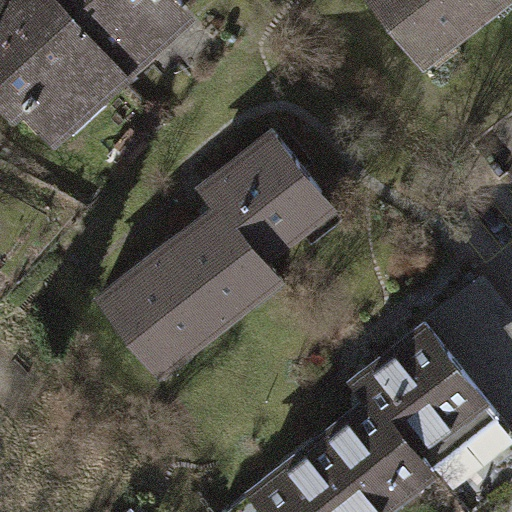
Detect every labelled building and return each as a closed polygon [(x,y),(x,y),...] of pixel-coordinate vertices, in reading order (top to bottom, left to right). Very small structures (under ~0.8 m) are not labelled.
[(0,0),(0,93),(19,93),(25,99),(35,89),(58,114),(90,85),(97,92),(115,75),(107,66),(115,59),(124,69),(145,50),(135,39),(178,0),(0,0)] [(372,0),(419,57),(489,0),(372,0)] [(320,189),(270,125),(203,180),(215,201),(103,287),(156,346),(174,332),(187,341),(249,291),(239,280),(269,259),(260,246),(297,224),(290,208),(320,189)] [(474,382),(471,385),(511,436),(511,326),(475,279),(424,318),(474,382)] [(474,382),(424,318),(354,374),(370,394),(219,511),(364,511),(401,484),(393,474),(422,451),(415,442),(453,412),(446,404),(471,385),(474,382)]
